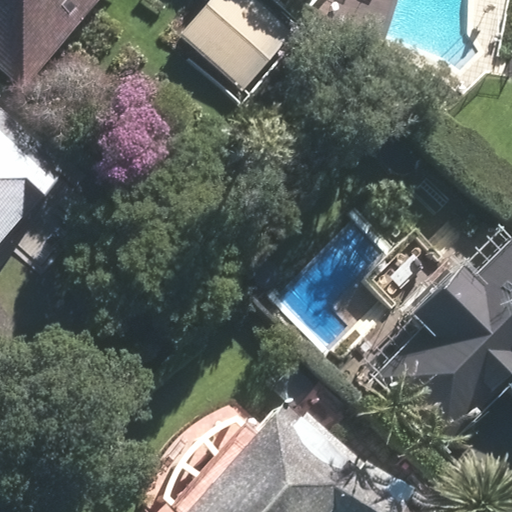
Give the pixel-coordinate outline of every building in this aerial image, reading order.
[(0,0),(0,69),(26,91),(100,0),(0,0)] [(262,0),(207,0),(176,35),(245,95),(300,33),(262,0)] [(0,247),(63,175),(0,120),(0,247)] [(423,327),(376,375),(447,445),(506,386),(511,391),(511,237),(477,273),(461,258),(407,312),(423,327)] [(434,511),(441,501),(338,446),(289,402),(191,511),(434,511)]
